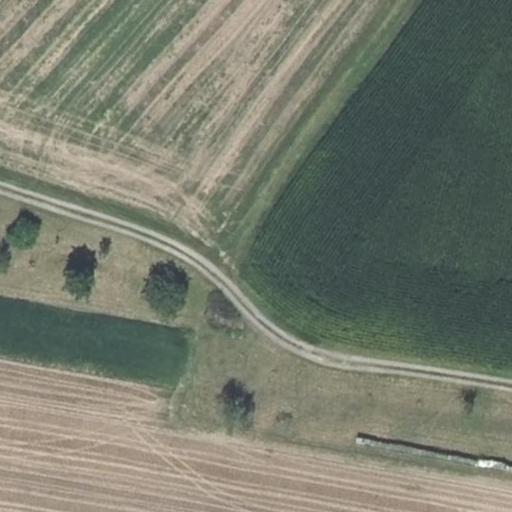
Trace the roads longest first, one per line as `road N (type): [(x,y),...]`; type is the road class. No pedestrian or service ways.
road 1 (track): [(511,386),(286,342),(170,242),(0,186)]
road 2 (track): [(222,281),(274,174),(406,0)]
